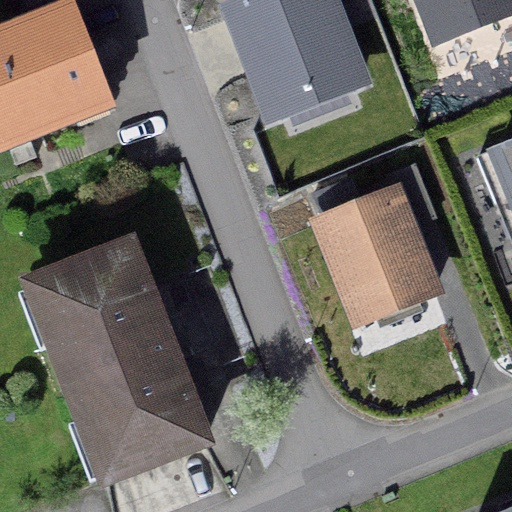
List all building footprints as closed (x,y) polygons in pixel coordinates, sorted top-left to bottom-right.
[(327,0),(260,0),(232,10),(270,113),(357,81),(327,0)] [(511,0),(421,0),(436,41),(511,14),(511,0)] [(0,150),(110,107),(72,9),(0,37),(0,150)] [(511,146),(486,158),(511,222),(511,146)] [(354,329),(429,302),(397,211),(321,239),(354,329)] [(196,448),(121,259),(24,297),(98,486),(196,448)]
